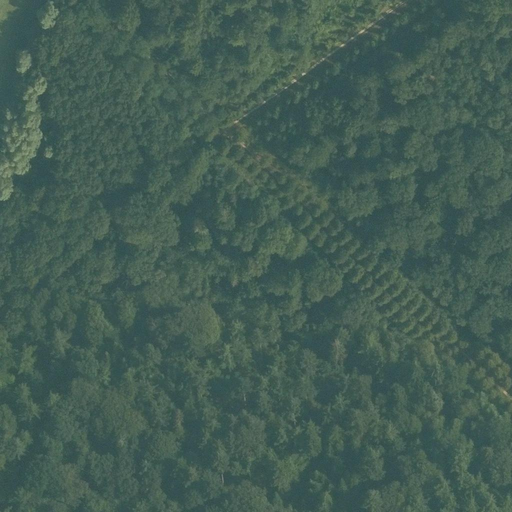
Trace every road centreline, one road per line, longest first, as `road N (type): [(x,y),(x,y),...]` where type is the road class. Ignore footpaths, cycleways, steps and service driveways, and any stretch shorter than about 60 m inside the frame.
road 1 (track): [(224,129),(511,398)]
road 2 (track): [(89,0),(224,129)]
